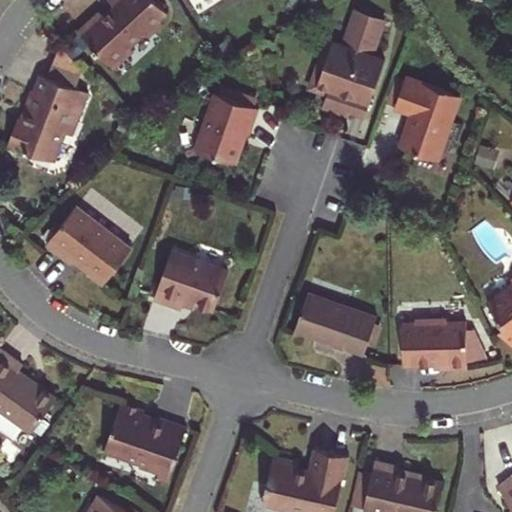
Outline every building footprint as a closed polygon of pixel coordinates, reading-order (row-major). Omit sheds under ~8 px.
[(167,11),(157,0),(109,0),(115,6),(105,15),(101,11),(80,30),(114,67),(133,49),(129,45),(144,32),(150,32),(159,24),(159,19),(167,11)] [(361,32),(368,13),(356,9),(349,28),(361,32)] [(366,114),(385,60),(372,55),(384,19),(368,13),(361,32),(349,28),(343,46),(332,42),(331,44),(324,47),(321,57),(324,66),(317,85),(329,88),(324,101),(327,107),(349,115),(350,111),(352,108),(366,114)] [(72,134),(88,91),(76,87),(77,83),(49,72),(48,76),(42,74),(36,90),(34,89),(26,108),(29,109),(24,121),(18,118),(9,142),(54,160),(65,131),(72,134)] [(408,128),(401,146),(434,158),(441,154),(448,134),(457,138),(462,122),(453,119),(461,95),(406,76),(395,107),(411,112),(417,123),(408,128)] [(388,99),(397,102),(404,81),(395,78),(388,99)] [(251,135),(262,103),(218,87),(196,148),(238,163),(248,134),(251,135)] [(366,114),(352,108),(350,111),(365,117),(366,114)] [(77,205),(48,243),(73,262),(78,256),(86,262),(82,267),(105,284),(133,248),(77,205)] [(172,249),(155,298),(183,308),(186,299),(215,310),(229,270),(172,249)] [(511,283),(487,302),(503,324),(500,327),(511,343),(511,283)] [(378,316),(313,293),(300,330),(365,353),(378,316)] [(451,367),(469,366),(468,319),(448,320),(448,317),(417,317),(417,321),(404,321),(405,364),(451,363),(451,367)] [(17,366),(20,360),(0,347),(0,405),(34,427),(57,390),(17,366)] [(144,410),(120,402),(102,456),(138,468),(136,473),(156,479),(167,483),(186,427),(158,417),(156,422),(142,417),(144,410)] [(302,511),(335,511),(349,454),(315,446),(310,469),(297,466),(299,460),(275,454),(263,503),(302,511)] [(398,465),(376,460),(364,510),(371,511),(438,511),(445,482),(397,471),(398,465)] [(511,475),(499,486),(511,503),(511,475)] [(167,483),(156,479),(154,486),(165,490),(167,483)] [(131,511),(100,493),(88,511),(131,511)]
